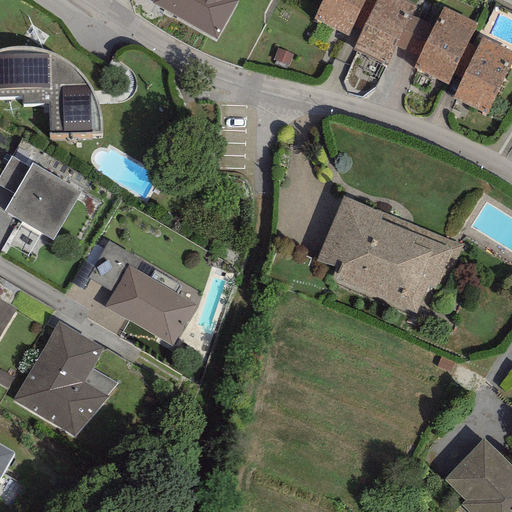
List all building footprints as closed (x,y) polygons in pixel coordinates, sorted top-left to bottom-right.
[(151,0),(150,2),(216,40),(239,2),(235,0),(151,0)] [(363,0),(322,0),(313,20),(347,36),(363,0)] [(416,5),(406,0),(375,0),(353,48),(388,64),(396,46),(410,17),(416,5)] [(476,24),(442,8),(433,27),(419,57),(413,69),(447,85),(476,24)] [(433,27),(410,17),(396,46),(419,57),(433,27)] [(511,60),(511,52),(482,37),(452,98),(486,114),(511,60)] [(0,48),(0,97),(23,96),(22,105),(48,102),(47,135),(102,134),(102,124),(101,115),(99,106),(96,97),(92,88),(87,80),(81,73),(74,66),(66,60),(58,55),(49,51),(40,49),(30,47),(21,46),(11,47),(2,48),(0,48)] [(293,55),(277,49),(273,61),(288,66),(293,55)] [(0,186),(13,194),(29,168),(10,157),(0,174),(0,186)] [(79,192),(31,164),(29,168),(13,194),(3,211),(52,240),(79,192)] [(462,245),(342,196),(317,260),(338,268),(332,283),(372,299),(373,297),(415,314),(427,285),(435,289),(448,257),(455,260),(462,245)] [(140,260),(108,241),(86,278),(111,293),(127,265),(135,270),(140,260)] [(135,270),(127,265),(111,293),(103,306),(172,346),(196,305),(135,270)] [(0,335),(16,309),(0,299),(0,335)] [(102,349),(58,322),(12,401),(74,438),(108,398),(105,396),(115,384),(90,367),(102,349)] [(13,379),(0,370),(0,384),(7,389),(13,379)] [(511,511),(511,467),(484,439),(443,479),(463,500),(459,504),(466,511),(511,511)] [(0,474),(13,453),(0,445),(0,474)] [(408,511),(386,500),(379,511),(408,511)]
